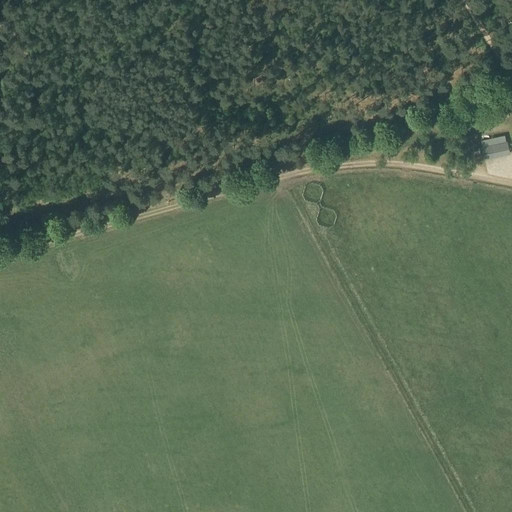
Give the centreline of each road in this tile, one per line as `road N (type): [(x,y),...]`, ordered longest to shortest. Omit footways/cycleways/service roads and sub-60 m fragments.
road 1 (track): [(0,257),(355,163),(511,184)]
road 2 (track): [(8,255),(0,136)]
